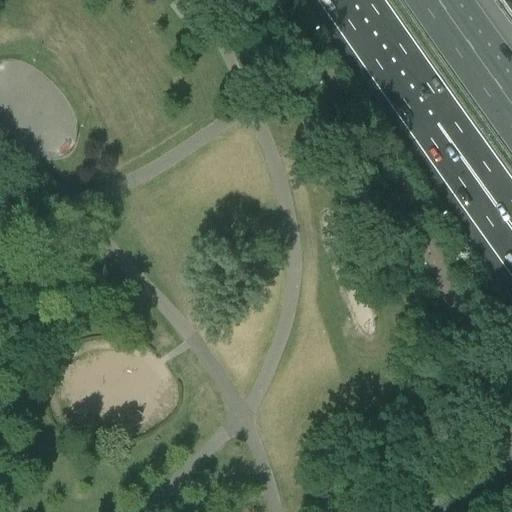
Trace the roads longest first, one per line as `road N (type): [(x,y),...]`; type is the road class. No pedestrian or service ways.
road 1 (motorway): [(361,0),(442,118)]
road 2 (motorway): [(442,118),(511,234)]
road 3 (motorway): [(504,108),(429,0)]
